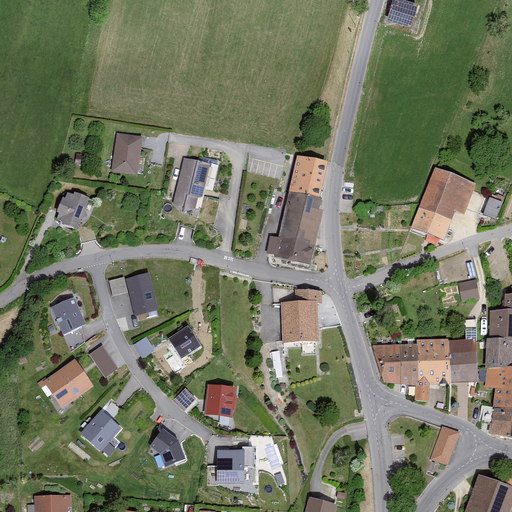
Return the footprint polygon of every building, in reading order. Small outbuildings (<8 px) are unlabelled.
[(420,4),(402,0),(395,0),(391,19),(415,25),(420,4)] [(144,139),(118,135),(114,173),(140,176),(144,139)] [(203,165),(186,161),(177,206),(185,215),(198,211),(200,200),(203,201),(208,179),(216,180),(220,162),(205,159),(203,165)] [(330,167),(292,159),(285,192),(291,194),(281,242),(319,250),(327,214),(320,213),(330,167)] [(425,203),(422,210),(452,224),(457,214),(465,217),(475,193),(477,188),(438,171),(425,203)] [(66,195),(57,220),(63,222),(62,226),(79,232),(90,201),(75,195),(74,198),(66,195)] [(206,196),(201,219),(216,222),(221,199),(206,196)] [(504,205),(489,200),(483,216),(499,221),(504,205)] [(452,224),(422,210),(413,230),(444,244),(452,224)] [(319,250),(281,242),(273,240),(269,256),(293,261),(291,269),(314,274),(319,250)] [(151,276),(129,282),(138,318),(160,312),(151,276)] [(126,279),(111,283),(114,298),(130,295),(126,279)] [(476,281),(459,285),(463,303),(480,300),(476,281)] [(297,294),(297,305),(320,305),(324,305),(324,293),(297,294)] [(491,341),(511,341),(511,297),(507,297),(507,313),(492,313),(491,341)] [(76,300),(55,309),(67,336),(88,328),(76,300)] [(285,305),(285,344),(321,344),(320,305),(297,305),(285,305)] [(452,342),(452,386),(479,385),(479,322),(467,322),(467,342),(452,342)] [(190,330),(170,343),(182,362),(202,349),(190,330)] [(149,340),(136,347),(144,362),(157,354),(149,340)] [(488,371),(511,370),(511,341),(491,341),(488,341),(488,371)] [(452,386),(452,342),(418,343),(419,347),(419,387),(418,401),(429,403),(432,386),(452,386)] [(103,344),(89,352),(105,376),(118,367),(103,344)] [(387,385),(402,386),(402,347),(375,348),(387,385)] [(419,387),(419,347),(402,347),(402,386),(402,387),(419,387)] [(280,353),(274,354),(278,380),(284,379),(280,353)] [(94,383),(75,357),(44,380),(63,406),(94,383)] [(497,390),(495,409),(511,411),(511,370),(488,371),(486,389),(497,390)] [(238,391),(209,388),(206,418),(235,421),(238,391)] [(188,392),(177,402),(187,412),(198,402),(188,392)] [(494,425),(494,434),(511,439),(511,411),(495,409),(485,408),(484,424),(494,425)] [(124,430),(104,412),(83,436),(103,454),(124,430)] [(460,435),(443,429),(432,461),(449,467),(460,435)] [(176,443),(163,434),(153,447),(163,455),(168,466),(184,459),(176,443)] [(248,453),(220,454),(220,468),(209,468),(209,487),(248,487),(248,453)] [(511,487),(478,477),(466,511),(511,511),(511,510),(511,487)] [(35,496),(35,511),(67,511),(68,506),(73,506),(72,494),(35,496)] [(313,501),(309,511),(338,511),(340,509),(313,501)]
